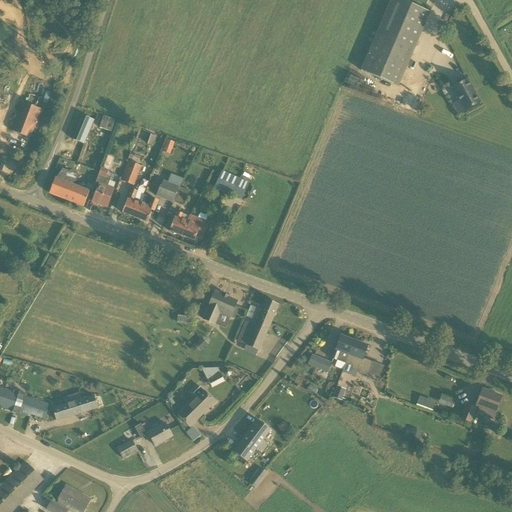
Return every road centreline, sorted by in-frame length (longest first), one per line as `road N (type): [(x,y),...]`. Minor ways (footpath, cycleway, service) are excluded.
road 1 (unclassified): [(319,307),(33,202)]
road 2 (unclassified): [(122,483),(160,473),(227,428),(319,307)]
road 3 (unclassified): [(33,202),(107,0)]
road 4 (unclassified): [(511,377),(319,307)]
road 5 (unclassified): [(122,483),(0,428)]
